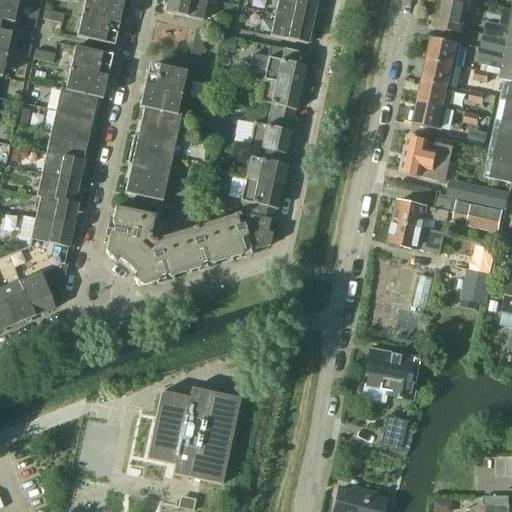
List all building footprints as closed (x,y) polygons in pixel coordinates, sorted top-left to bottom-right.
[(0,22),(12,25),(17,0),(0,0),(0,79),(10,35),(0,32),(0,22)] [(122,3),(118,2),(117,3),(103,0),(83,0),(75,39),(108,46),(112,29),(116,30),(122,3)] [(206,0),(203,0),(162,0),(162,6),(165,7),(163,14),(201,23),(206,0)] [(316,3),(303,0),(276,0),(273,15),(315,24),(318,10),(314,9),(316,3)] [(470,17),(473,3),(468,2),(468,0),(439,0),(433,29),(451,33),(453,26),(462,28),(465,16),(470,17)] [(511,5),(499,81),(505,82),(483,178),(510,184),(511,185),(511,184),(511,5)] [(34,30),(38,11),(29,8),(25,28),(34,30)] [(63,16),(43,11),(41,21),(61,25),(63,16)] [(315,24),(273,15),(269,37),(306,46),(308,38),(311,39),(315,24)] [(485,23),(482,36),(504,41),(507,27),(485,23)] [(194,31),(187,65),(197,67),(204,34),(194,31)] [(482,36),(477,59),(482,60),(480,71),(498,75),(501,64),(500,64),(504,41),(482,36)] [(28,59),(32,39),(23,38),(19,57),(28,59)] [(431,38),(426,61),(455,67),(460,45),(431,38)] [(102,74),(106,56),(73,49),(64,91),(63,92),(96,99),(96,100),(101,101),(107,75),(102,74)] [(279,62),(266,59),(262,81),(303,90),(306,75),(302,75),(307,56),(282,50),(279,62)] [(54,55),(34,51),(32,60),(52,65),(54,55)] [(451,88),(455,67),(426,61),(421,82),(451,88)] [(175,117),(175,116),(185,74),(147,65),(145,78),(149,79),(142,109),(175,117)] [(486,84),(488,74),(475,71),(472,81),(486,84)] [(303,90),(262,81),(257,104),(269,106),(267,117),(292,123),(296,105),(299,106),(303,90)] [(446,109),(451,88),(421,82),(417,103),(446,109)] [(96,99),(63,92),(64,91),(59,90),(54,112),(91,121),(96,100),(96,99)] [(463,106),(465,93),(451,91),(449,104),(463,106)] [(481,105),(484,95),(470,92),(468,102),(481,105)] [(12,94),(10,102),(18,104),(19,96),(12,94)] [(441,132),(446,109),(417,103),(412,125),(441,132)] [(175,117),(142,109),(138,131),(175,139),(180,117),(175,116),(175,117)] [(91,121),(54,112),(49,134),(90,143),(93,129),(90,128),(91,121)] [(477,127),(479,117),(465,114),(463,124),(477,127)] [(265,128),(252,125),(247,148),(263,152),(263,151),(288,156),(291,141),(288,140),(292,123),(267,117),(265,128)] [(138,131),(136,137),(133,136),(130,151),(171,160),(175,139),(138,131)] [(471,132),(469,141),(486,144),(488,135),(471,132)] [(90,143),(49,134),(45,155),(82,163),(83,157),(87,157),(90,143)] [(445,182),(452,148),(409,139),(402,173),(445,182)] [(25,160),(27,151),(13,148),(10,162),(19,164),(20,159),(25,160)] [(171,160),(130,151),(126,165),(130,166),(128,173),(166,181),(171,160)] [(248,159),(243,181),(284,190),(288,175),(284,174),(288,156),(263,151),(263,152),(261,161),(248,159)] [(82,163),(45,155),(40,176),(77,185),(82,163)] [(166,181),(128,173),(123,195),(161,203),(166,181)] [(77,185),(40,176),(35,198),(39,199),(39,198),(76,206),(79,192),(76,191),(77,185)] [(505,208),(510,184),(483,178),(478,202),(505,208)] [(284,190),(243,181),(238,203),(251,206),(249,216),(249,217),(269,221),(274,222),(278,204),(281,205),(284,190)] [(76,206),(39,198),(39,199),(34,219),(75,228),(78,214),(75,213),(76,206)] [(393,213),(392,218),(393,221),(393,222),(422,228),(425,218),(447,222),(449,212),(427,207),(397,201),(395,211),(393,213)] [(457,203),(453,221),(469,224),(468,229),(499,236),(504,214),(473,208),(457,203)] [(141,288),(268,248),(271,235),(266,234),(269,221),(249,217),(249,216),(240,214),(150,243),(148,240),(153,217),(114,209),(110,225),(114,230),(122,232),(125,230),(137,233),(135,241),(123,238),(121,236),(113,234),(107,237),(104,254),(113,263),(117,259),(134,275),(131,279),(141,288)] [(0,212),(0,227),(30,234),(33,219),(0,212)] [(75,228),(34,219),(29,241),(66,251),(68,242),(72,243),(75,228)] [(420,240),(422,228),(393,222),(392,225),(390,226),(389,231),(390,234),(388,245),(440,256),(442,245),(420,240)] [(43,292),(36,275),(38,274),(39,276),(61,266),(62,265),(63,265),(66,251),(29,241),(28,248),(20,252),(7,257),(0,259),(0,309),(4,308),(12,304),(9,298),(21,293),(33,288),(36,294),(43,292)] [(4,249),(7,257),(20,252),(16,244),(4,249)] [(485,306),(493,264),(449,254),(445,271),(465,276),(459,301),(485,306)] [(61,266),(39,276),(38,274),(36,275),(43,292),(44,291),(51,308),(52,308),(58,306),(67,267),(63,266),(63,265),(62,265),(61,266)] [(425,308),(432,278),(421,275),(415,306),(425,308)] [(511,317),(511,280),(510,280),(502,315),(511,317)] [(33,288),(21,293),(32,319),(53,310),(52,308),(51,308),(44,291),(43,292),(36,294),(33,288)] [(21,293),(9,298),(12,304),(4,308),(12,327),(32,319),(21,293)] [(0,332),(12,327),(4,308),(0,309),(0,332)] [(409,402),(418,363),(368,352),(363,376),(367,377),(365,387),(386,391),(384,397),(395,399),(394,401),(398,402),(399,400),(409,402)] [(171,476),(220,487),(238,400),(190,390),(188,399),(160,393),(145,461),(173,467),(171,476)] [(399,451),(405,424),(385,419),(378,446),(399,451)] [(339,490),(332,511),(380,511),(384,501),(373,499),(374,494),(352,488),(351,493),(339,490)] [(495,498),(483,498),(483,507),(495,507),(495,498)] [(508,498),(495,498),(495,507),(508,507),(508,498)] [(450,511),(451,503),(435,503),(435,511),(450,511)]
